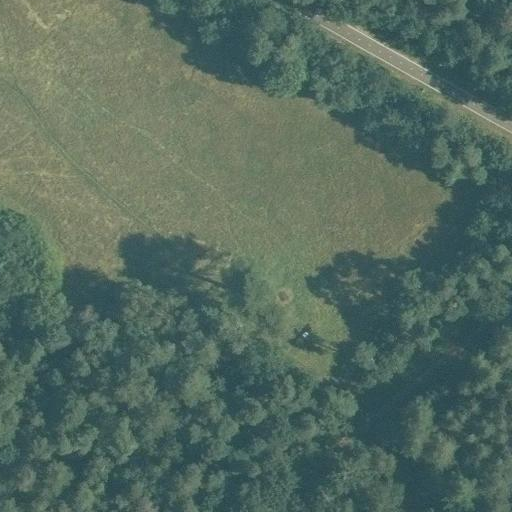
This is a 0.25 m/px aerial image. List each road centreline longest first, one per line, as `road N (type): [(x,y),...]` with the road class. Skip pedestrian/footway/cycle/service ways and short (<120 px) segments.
road 1 (unclassified): [(511,126),(289,0)]
road 2 (track): [(511,305),(361,422)]
road 3 (track): [(246,511),(361,422)]
